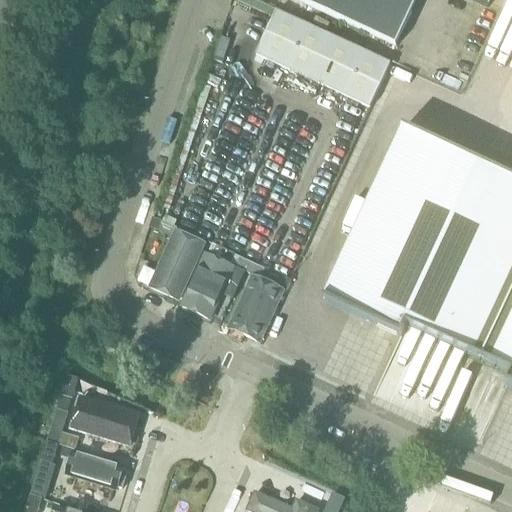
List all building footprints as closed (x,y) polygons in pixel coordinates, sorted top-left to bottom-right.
[(293,0),(396,47),(418,0),(293,0)] [(256,57),(370,109),(390,65),(276,13),(256,57)] [(336,275),(323,302),(402,338),(407,327),(453,348),(511,375),(506,387),(511,389),(511,180),(403,130),(336,275)] [(177,228),(152,219),(149,229),(174,237),(177,228)] [(179,235),(151,298),(178,310),(207,247),(179,235)] [(260,281),(286,293),(291,282),(249,263),(213,246),(208,256),(261,280),(260,281)] [(204,260),(182,314),(213,327),(238,275),(209,262),(204,260)] [(260,348),(285,297),(253,281),(230,337),(260,348)] [(128,341),(113,334),(106,349),(121,356),(128,341)] [(73,401),(79,381),(67,378),(63,390),(61,397),(73,401)] [(80,398),(69,435),(129,453),(140,417),(80,398)] [(55,419),(65,422),(68,414),(57,411),(55,419)] [(47,444),(41,463),(53,467),(59,447),(47,444)] [(69,455),(63,477),(119,493),(125,471),(69,455)] [(41,463),(36,480),(51,485),(56,468),(53,467),(41,463)] [(291,511),(255,495),(247,511),(309,511),(311,509),(296,502),(291,511)] [(38,511),(42,501),(30,497),(25,511),(38,511)]
